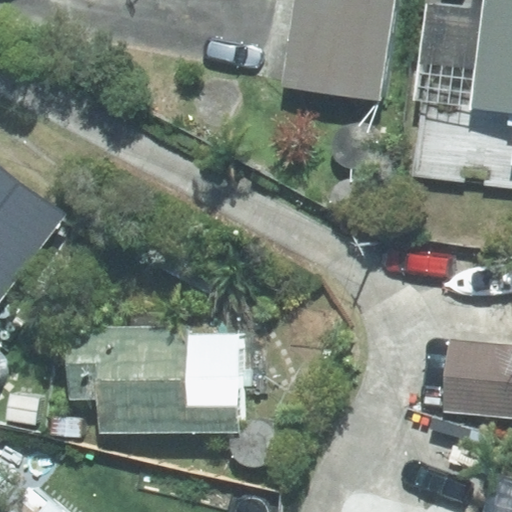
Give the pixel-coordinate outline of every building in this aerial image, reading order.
[(298,0),(287,76),(387,91),(400,0),(298,0)] [(511,0),(488,0),(476,95),(491,97),(489,116),(511,119),(511,0)] [(0,300),(71,208),(0,154),(0,300)] [(148,202),(128,234),(218,290),(238,258),(148,202)] [(242,383),(249,383),(249,365),(242,366),(242,328),(191,328),(192,320),(75,320),(76,390),(106,389),(106,426),(242,424),(242,383)] [(449,404),(511,409),(511,338),(455,333),(449,404)] [(511,511),(511,487),(493,482),(485,511),(511,511)]
